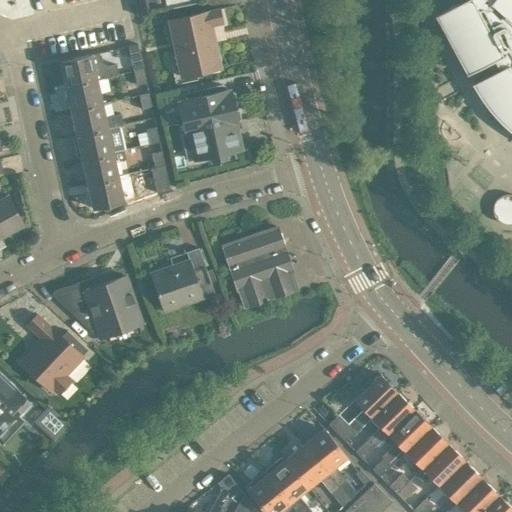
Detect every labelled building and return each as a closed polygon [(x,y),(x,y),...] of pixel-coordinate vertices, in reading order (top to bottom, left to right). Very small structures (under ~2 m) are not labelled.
[(511,0),(451,0),(436,8),(437,9),(438,8),(470,65),(468,66),(469,67),(473,65),(478,74),(473,76),(474,77),(476,77),(487,93),(500,109),(511,120),(511,0)] [(218,4),(167,15),(180,71),(219,63),(209,19),(221,17),(218,4)] [(137,40),(127,42),(131,56),(133,66),(143,64),(140,54),(137,40)] [(91,49),(60,56),(65,81),(97,74),(97,75),(118,70),(115,60),(107,62),(100,57),(98,48),(91,49)] [(143,64),(133,66),(136,81),(146,79),(143,64)] [(97,74),(65,81),(70,105),(102,99),(97,75),(97,74)] [(182,96),(178,97),(185,127),(189,126),(193,145),(205,142),(207,150),(211,149),(212,154),(225,151),(224,146),(240,143),(234,117),(236,117),(232,100),(235,100),(236,98),(234,88),(232,86),(229,87),(229,86),(227,86),(227,84),(225,85),(224,81),(221,79),(184,87),(183,90),(183,93),(181,94),(182,96)] [(148,88),(138,90),(141,105),(151,103),(148,88)] [(102,99),(70,105),(76,130),(107,123),(118,120),(122,120),(120,108),(105,111),(102,99)] [(76,140),(74,142),(76,153),(79,154),(81,154),(112,147),(123,145),(124,144),(118,120),(107,123),(76,130),(78,139),(76,140)] [(156,123),(146,125),(149,139),(159,137),(156,123)] [(112,147),(81,154),(86,178),(117,171),(114,157),(125,155),(123,145),(112,147)] [(161,147),(151,149),(154,163),(164,161),(161,147)] [(0,155),(0,154),(0,229),(1,232),(24,220),(8,190),(7,190),(0,193),(0,168),(3,168),(0,155)] [(154,163),(150,164),(156,188),(158,188),(169,185),(164,161),(154,163)] [(117,171),(86,178),(91,203),(123,196),(117,171)] [(492,201),(492,204),(492,206),(492,209),(494,211),(495,213),(497,215),(499,216),(501,217),(503,218),(506,218),(508,218),(510,218),(511,217),(511,189),(509,188),(506,188),(503,189),(501,189),(499,191),(497,192),(495,194),(493,196),(492,199),(492,201)] [(275,222),(223,240),(244,301),(297,283),(291,267),(275,222)] [(189,255),(150,269),(164,307),(215,290),(198,242),(186,246),(189,255)] [(54,287),(52,288),(53,290),(54,292),(95,331),(99,330),(100,333),(141,318),(125,271),(95,282),(92,273),(57,285),(54,287)] [(41,335),(20,357),(47,383),(48,381),(57,390),(72,374),(63,366),(68,361),(72,364),(83,352),(81,349),(86,344),(67,325),(61,330),(53,322),(51,324),(36,310),(26,320),(41,335)] [(338,410),(328,420),(345,437),(372,411),(372,412),(397,387),(379,369),(354,394),(364,404),(348,420),(338,410)] [(0,438),(0,439),(34,403),(0,371),(0,438)] [(381,421),(355,447),(362,454),(383,434),(388,428),(389,429),(414,404),(397,387),(372,412),(381,421)] [(50,404),(37,419),(55,436),(69,421),(50,404)] [(383,453),(372,464),(379,471),(405,446),(431,421),(423,413),(424,411),(417,404),(415,405),(414,404),(389,429),(388,428),(383,434),(390,441),(380,451),(383,453)] [(431,421),(405,446),(414,454),(406,462),(415,470),(416,468),(417,469),(448,438),(431,421)] [(323,424),(304,439),(344,489),(348,495),(356,488),(346,476),(347,475),(335,460),(346,452),(323,424)] [(448,438),(417,469),(424,476),(430,471),(439,480),(465,456),(448,438)] [(304,439),(285,454),(290,461),(307,482),(316,475),(334,497),(344,489),(304,439)] [(275,463),(266,469),(291,501),(300,511),(315,511),(298,490),(307,482),(290,461),(285,454),(284,456),(282,454),(280,453),(273,459),(273,461),(275,463)] [(465,456),(439,480),(456,497),(481,473),(465,456)] [(359,464),(355,468),(365,478),(369,474),(359,464)] [(401,468),(389,481),(397,489),(409,476),(401,468)] [(218,511),(230,494),(231,495),(241,486),(227,469),(217,477),(222,484),(206,511),(194,505),(189,511),(218,511)] [(254,474),(245,481),(248,485),(269,511),(276,511),(291,501),(266,469),(259,476),(258,474),(254,474)] [(481,473),(456,497),(470,511),(475,511),(498,490),(481,473)] [(409,476),(397,489),(403,496),(416,483),(409,476)] [(374,478),(365,487),(384,505),(392,497),(374,478)] [(365,487),(357,495),(374,511),(376,511),(384,505),(365,487)] [(246,511),(253,500),(244,489),(231,511),(230,511),(246,511)] [(344,489),(334,497),(340,504),(348,495),(344,489)] [(511,511),(511,503),(498,490),(475,511),(511,511)] [(425,493),(413,505),(419,511),(420,511),(433,500),(425,493)] [(374,511),(357,495),(348,503),(356,511),(374,511)] [(253,500),(246,511),(262,511),(258,506),(253,500)] [(356,511),(348,503),(340,511),(339,511),(356,511)]
